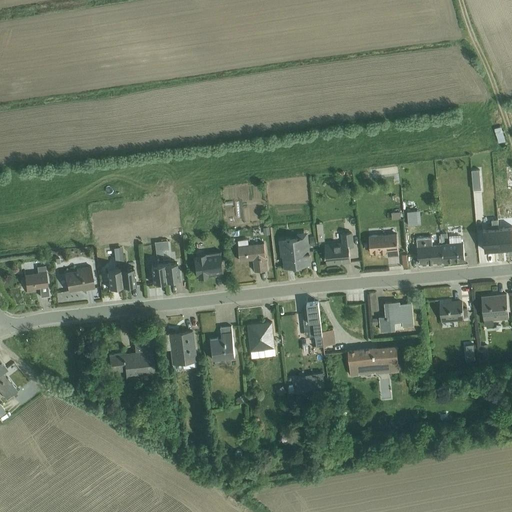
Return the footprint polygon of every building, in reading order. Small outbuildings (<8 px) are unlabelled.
[(502,126),(494,128),(498,142),(506,140),(502,126)] [(417,204),(407,205),(409,224),(419,224),(417,204)] [(511,227),(499,228),(500,249),(509,248),(511,247),(511,227)] [(500,249),(499,228),(483,230),(485,250),(500,249)] [(298,237),(279,239),(281,256),(283,255),(284,267),(296,266),(297,267),(298,267),(298,265),(311,263),(309,245),(316,245),(315,236),(309,237),(308,232),(298,233),(298,237)] [(342,242),(325,243),(327,265),(351,262),(349,246),(355,246),(353,232),(341,233),(342,242)] [(397,232),(369,235),(371,253),(388,251),(388,255),(399,254),(397,232)] [(442,243),(444,261),(444,262),(465,260),(463,241),(462,241),(461,234),(449,235),(450,242),(445,242),(445,237),(448,237),(448,232),(441,233),(442,243)] [(444,261),(442,243),(433,244),(432,236),(417,237),(419,263),(444,261)] [(248,238),(238,240),(240,260),(253,259),(255,270),(268,269),(264,242),(249,244),(248,238)] [(162,250),(161,240),(154,241),(155,256),(163,255),(162,250)] [(195,255),(193,255),(196,276),(197,276),(198,277),(208,275),(208,274),(224,273),(221,252),(205,254),(205,252),(204,251),(204,250),(202,249),(201,249),(200,249),(198,249),(197,250),(196,251),(196,252),(195,254),(195,255)] [(163,262),(166,280),(172,279),(173,280),(180,279),(178,265),(177,265),(176,261),(163,262)] [(166,280),(163,262),(151,264),(151,268),(150,268),(152,282),(159,281),(159,280),(166,280)] [(38,271),(25,273),(27,292),(36,291),(36,288),(40,287),(41,296),(49,295),(45,265),(37,266),(38,271)] [(77,269),(65,271),(69,291),(84,288),(84,290),(95,287),(91,265),(76,267),(77,269)] [(120,268),(122,285),(129,284),(129,285),(136,284),(134,270),(133,270),(133,266),(120,268)] [(122,285),(120,268),(107,269),(108,273),(107,273),(108,288),(116,287),(116,286),(122,285)] [(98,288),(91,289),(93,297),(99,296),(98,288)] [(493,318),(493,319),(509,317),(507,292),(482,295),(484,319),(493,318)] [(452,298),(440,299),(442,321),(465,319),(464,316),(468,316),(467,307),(463,308),(462,299),(452,300),(452,298)] [(386,315),(380,316),(381,330),(404,328),(404,325),(414,324),(412,302),(400,302),(400,300),(385,301),(386,315)] [(314,327),(315,335),(317,346),(324,345),(322,330),(319,301),(307,303),(307,306),(308,307),(304,308),(306,328),(314,327)] [(308,307),(307,306),(302,307),(306,336),(315,335),(314,327),(306,328),(304,308),(308,307)] [(272,321),(248,324),(252,357),(275,355),(272,321)] [(222,336),(209,338),(212,358),(235,355),(232,325),(221,326),(222,336)] [(322,330),(324,345),(336,343),(334,329),(322,330)] [(168,332),(170,348),(172,363),(173,363),(173,368),(197,366),(196,360),(192,330),(168,332)] [(170,348),(168,332),(161,333),(163,349),(170,348)] [(135,351),(109,354),(111,371),(125,370),(126,377),(140,375),(141,378),(155,376),(150,335),(133,337),(135,351)] [(63,376),(79,373),(75,342),(41,347),(43,362),(61,360),(63,376)] [(351,348),(348,348),(351,375),(359,374),(359,375),(360,375),(361,376),(361,377),(363,378),(365,378),(368,378),(371,377),(373,376),(375,375),(375,373),(382,373),(381,372),(400,370),(397,344),(355,348),(355,349),(351,350),(351,348)] [(488,344),(480,344),(482,359),(483,359),(483,363),(490,362),(488,344)] [(0,377),(12,394),(17,390),(8,377),(7,377),(2,371),(7,367),(0,357),(0,377)] [(324,371),(295,376),(297,391),(326,386),(324,371)] [(0,389),(6,398),(12,394),(0,377),(0,389)] [(283,385),(276,389),(280,395),(287,390),(283,385)] [(243,394),(237,397),(240,402),(246,399),(243,394)] [(180,415),(173,416),(177,450),(184,449),(180,415)] [(151,427),(148,432),(151,434),(149,438),(158,442),(158,441),(166,445),(170,437),(151,427)] [(347,453),(337,454),(338,461),(347,459),(347,453)]
